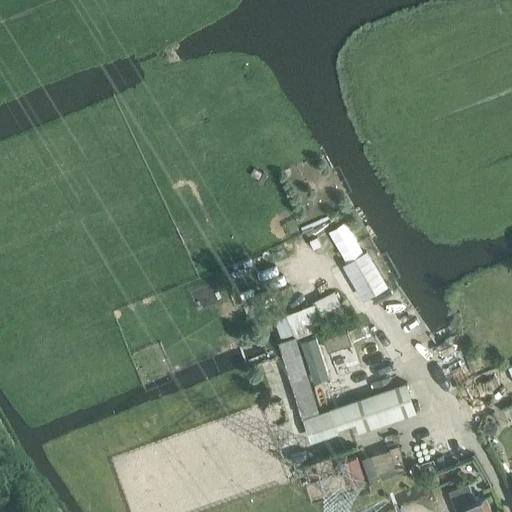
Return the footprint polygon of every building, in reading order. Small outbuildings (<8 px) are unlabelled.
[(366,298),(389,284),(369,249),(345,263),(366,298)] [(286,314),(274,319),(282,339),(294,335),(286,314)] [(324,336),(329,350),(353,341),(348,327),(324,336)] [(321,331),(304,337),(318,377),(334,372),(321,331)] [(321,412),(305,417),(312,439),(338,431),(337,428),(356,422),(359,432),(416,412),(407,384),(407,383),(397,387),(321,412)] [(285,398),(263,405),(271,430),(293,422),(285,398)] [(441,441),(414,452),(418,463),(429,459),(446,452),(445,449),(441,441)] [(448,452),(434,458),(438,469),(439,470),(453,464),(452,463),(448,452)] [(357,456),(341,462),(347,483),(364,477),(357,456)] [(460,486),(470,511),(491,511),(486,498),(477,501),(470,482),(460,486)] [(450,490),(458,511),(470,511),(460,486),(450,490)]
